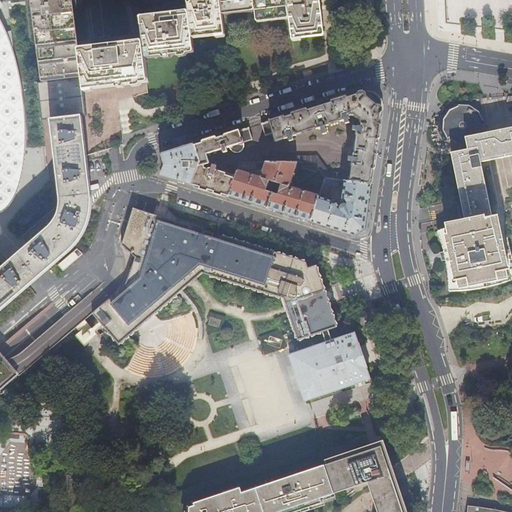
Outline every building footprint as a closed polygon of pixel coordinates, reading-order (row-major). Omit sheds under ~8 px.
[(79,48),(73,0),(32,0),(41,81),(37,82),(42,119),(50,118),(82,115),(87,115),(84,90),(79,48)] [(222,15),(219,0),(187,0),(189,11),(191,38),(224,34),(222,15)] [(219,0),(222,15),(255,12),(253,0),(219,0)] [(253,0),(255,12),(256,22),(288,19),(285,0),(253,0)] [(290,39),(323,36),(323,34),(318,0),(285,0),(288,19),(290,39)] [(191,38),(189,11),(141,17),(143,41),(145,58),(193,53),(191,38)] [(0,212),(2,212),(9,209),(13,204),(20,192),(23,183),(24,176),(25,165),(24,127),(17,86),(13,63),(8,47),(1,28),(0,24),(0,212)] [(138,83),(148,82),(145,58),(143,41),(133,42),(79,48),(84,90),(138,83)] [(367,90),(361,91),(271,120),(271,121),(275,132),(277,140),(350,117),(350,114),(355,114),(361,119),(362,126),(359,125),(351,175),(328,172),(317,157),(267,156),(267,161),(282,162),(303,162),(314,162),(320,169),(325,177),(339,179),(345,180),(372,184),(383,107),(383,103),(383,101),(381,96),(377,92),(375,91),(372,90),(367,90)] [(465,137),(478,135),(479,132),(480,126),(480,123),(479,120),(478,117),(475,114),(470,110),(467,109),(464,109),(461,109),(456,110),(455,109),(452,111),(449,114),(447,116),(444,122),(444,125),(444,130),(446,135),(447,137),(448,136),(452,140),(456,142),(458,143),(462,144),(466,143),(465,137)] [(6,360),(0,352),(0,310),(42,275),(62,258),(72,249),(80,239),(86,230),(90,218),(92,209),(92,200),(91,194),(82,115),(50,118),(58,184),(59,192),(60,203),(59,210),(56,216),(53,222),(49,228),(45,231),(23,250),(0,269),(0,388),(14,376),(18,373),(6,360)] [(275,132),(271,121),(262,124),(266,135),(275,132)] [(466,143),(468,150),(470,164),(481,161),(506,156),(511,155),(511,127),(501,130),(478,135),(465,137),(466,143)] [(250,128),(241,130),(244,142),(253,139),(250,128)] [(200,162),(193,184),(229,196),(235,175),(210,167),(207,168),(205,166),(205,164),(209,162),(207,154),(230,147),(232,150),(234,152),(237,152),(240,152),(242,150),(244,148),(245,145),(244,142),(241,130),(240,129),(195,144),(200,162)] [(195,144),(162,154),(162,175),(193,184),(200,162),(195,144)] [(470,164),(468,150),(451,153),(463,213),(465,223),(445,227),(436,230),(438,235),(442,244),(444,252),(447,263),(448,291),(472,290),(486,288),(500,284),(511,279),(511,258),(510,252),(506,236),(511,234),(511,202),(511,201),(498,204),(490,205),(481,161),(470,164)] [(235,175),(229,196),(267,208),(272,192),(266,190),(269,180),(275,182),(282,162),(267,161),(261,177),(262,180),(259,180),(258,176),(237,169),(235,175)] [(272,192),(267,208),(311,221),(319,196),(321,190),(325,177),(320,169),(315,172),(303,168),(302,166),(303,162),(282,162),(275,182),(281,184),(278,193),(272,192)] [(338,185),(339,179),(325,177),(321,190),(327,192),(328,192),(329,188),(332,186),(336,187),(338,185)] [(365,229),(372,184),(345,180),(342,198),(345,203),(339,206),(337,202),(319,196),(311,221),(354,235),(365,229)] [(321,330),(327,328),(335,325),(329,308),(322,286),(316,271),(308,273),(305,265),(238,243),(239,241),(207,231),(206,234),(199,232),(191,229),(192,226),(133,207),(122,244),(136,256),(125,282),(92,311),(118,341),(177,291),(175,288),(185,279),(187,281),(193,276),(195,275),(193,273),(199,268),(286,297),(288,305),(300,337),(321,330)] [(77,248),(73,252),(78,257),(82,254),(77,248)] [(78,257),(73,252),(59,265),(63,270),(78,257)] [(218,327),(220,320),(210,317),(208,324),(218,327)] [(327,328),(321,330),(325,342),(331,340),(327,328)] [(354,332),(331,340),(325,342),(298,351),(289,354),(297,376),(305,400),(370,378),(362,355),(354,332)] [(280,348),(282,340),(270,336),(267,344),(280,348)] [(408,511),(396,475),(383,438),(365,445),(323,459),(325,464),(335,493),(367,482),(372,495),(377,511),(408,511)] [(294,511),(323,502),(321,498),(335,493),(325,464),(298,474),(297,473),(270,482),(271,483),(243,493),(241,488),(195,504),(195,506),(190,508),(189,511),(294,511)]
